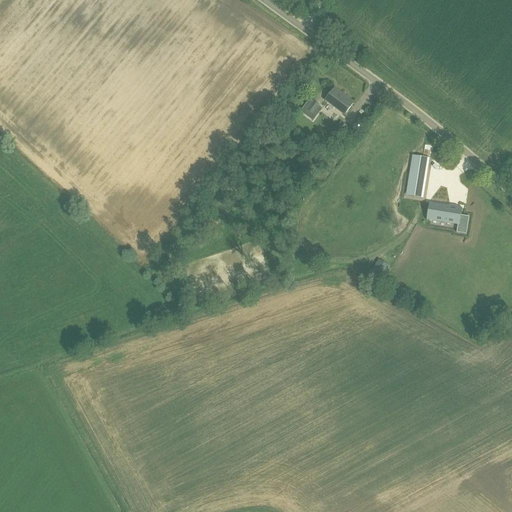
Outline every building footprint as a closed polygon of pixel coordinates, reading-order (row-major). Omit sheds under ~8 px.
[(325,100),(344,115),(354,102),(335,87),(325,100)] [(307,109),(313,114),(320,105),(313,100),(313,101),(309,98),(306,103),(310,106),(307,109)] [(334,130),(342,136),(348,127),(341,122),(334,130)] [(407,196),(422,198),(428,159),(414,156),(407,196)] [(448,191),(460,182),(454,173),(441,182),(448,191)] [(457,233),(466,235),(469,217),(462,216),(463,209),(429,203),(427,219),(458,224),(457,233)] [(379,259),(372,271),(382,278),(389,266),(379,259)]
